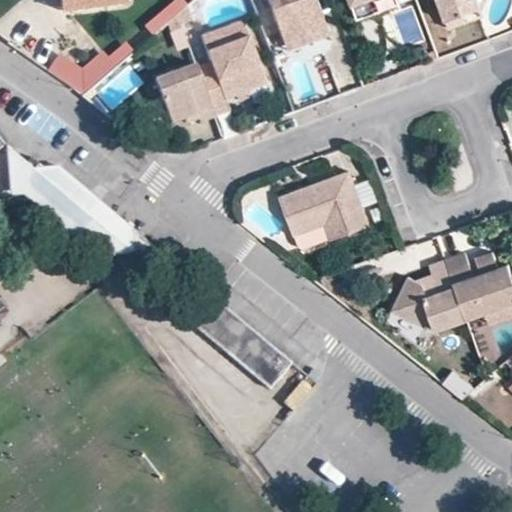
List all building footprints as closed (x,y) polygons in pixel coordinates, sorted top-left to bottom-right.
[(72,11),(70,0),(60,0),(63,12),(72,11)] [(70,0),(72,11),(128,4),(127,0),(70,0)] [(267,0),(285,45),(305,37),(308,43),(328,35),(314,0),(267,0)] [(351,0),(355,9),(378,0),(351,0)] [(401,6),(398,0),(378,0),(355,9),(360,21),(401,6)] [(438,0),(445,19),(479,8),(476,0),(438,0)] [(197,65),(215,113),(229,108),(225,95),(246,87),(247,87),(264,81),(241,19),(201,35),(210,60),(197,65)] [(287,50),(308,43),(305,37),(285,45),(287,50)] [(50,69),(82,93),(115,65),(103,52),(83,69),(60,54),(50,69)] [(156,77),(171,119),(198,110),(199,114),(201,118),(215,113),(197,65),(196,61),(156,77)] [(247,87),(246,87),(237,92),(238,97),(249,93),(247,87)] [(173,123),(199,114),(198,110),(171,119),(173,123)] [(32,186),(35,168),(4,145),(13,195),(27,194),(45,210),(47,222),(75,245),(98,243),(111,255),(130,253),(121,244),(122,241),(108,229),(73,233),(72,223),(32,186)] [(130,253),(143,263),(154,249),(55,165),(35,168),(32,186),(72,223),(73,233),(108,229),(122,241),(121,244),(130,253)] [(369,223),(349,170),(331,176),(334,181),(315,188),(313,183),(276,197),(290,234),(291,233),(324,222),(329,236),(329,237),(369,223)] [(331,176),(313,183),(315,188),(334,181),(331,176)] [(329,236),(324,222),(291,233),(297,249),(329,236)] [(467,251),(447,258),(465,309),(485,302),(488,313),(511,305),(511,268),(509,260),(499,263),(494,250),(477,256),(481,270),(475,272),(467,251)] [(434,327),(468,316),(465,309),(445,255),(429,261),(431,269),(434,276),(423,280),(415,277),(409,274),(394,304),(406,309),(410,317),(423,323),(431,320),(434,327)] [(431,269),(415,277),(423,280),(434,276),(431,269)] [(182,314),(270,387),(290,362),(202,289),(182,314)] [(469,320),(488,313),(485,302),(465,309),(468,316),(469,320)] [(391,309),(410,317),(406,309),(394,304),(391,309)] [(511,318),(511,305),(488,313),(493,325),(511,318)]
